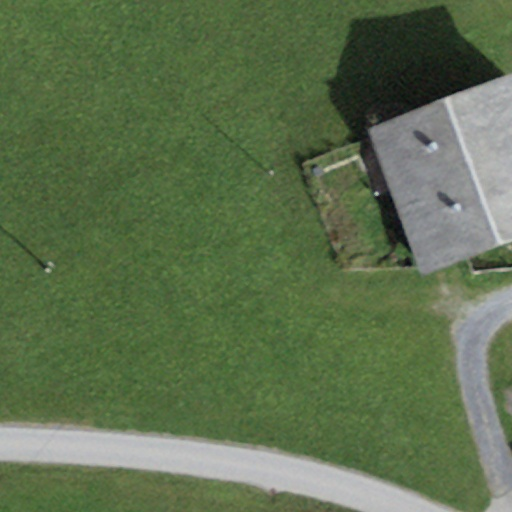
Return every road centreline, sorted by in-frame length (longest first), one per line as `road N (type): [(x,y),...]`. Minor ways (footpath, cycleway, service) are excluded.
road 1 (unclassified): [(413,511),(259,468),(0,445)]
road 2 (track): [(511,302),(483,330),(473,360),(477,398),(511,499)]
